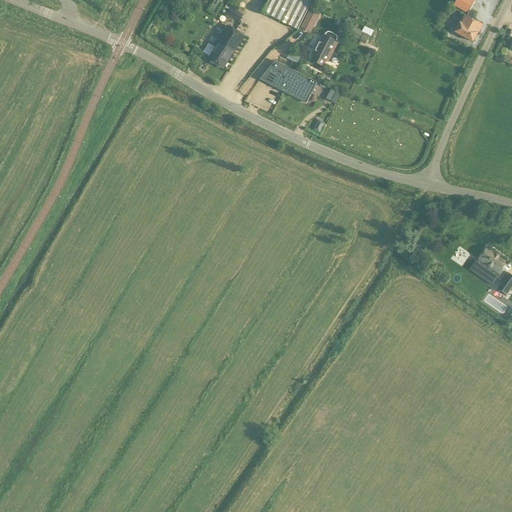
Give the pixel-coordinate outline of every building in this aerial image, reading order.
[(214,0),(209,10),(216,14),(223,0),(214,0)] [(268,0),(263,12),(298,30),(312,0),(268,0)] [(475,0),(456,0),(453,5),(468,13),(470,10),(471,8),(475,0)] [(229,15),(230,16),(239,22),(243,15),(233,8),(229,15)] [(460,23),(455,32),(473,42),(482,25),(473,20),(472,19),(475,13),(470,10),(468,13),(462,24),(460,23)] [(301,28),(311,33),(319,16),(309,11),(301,28)] [(223,68),(243,36),(229,27),(216,48),(209,44),(203,53),(210,57),(209,59),(223,68)] [(315,55),(312,61),(323,67),(326,61),(328,61),(337,43),(336,42),(337,39),(336,37),(335,35),(330,33),(328,33),(326,34),(325,36),(323,35),(313,54),(315,55)] [(317,83),(294,71),(278,63),(275,61),(263,76),(269,79),(267,83),(306,103),(317,83)] [(336,91),(331,89),(326,99),(331,102),(336,91)] [(478,260),(499,275),(509,262),(488,246),(478,260)]
